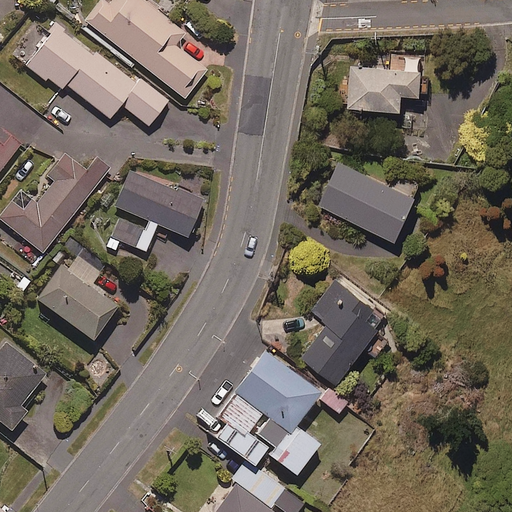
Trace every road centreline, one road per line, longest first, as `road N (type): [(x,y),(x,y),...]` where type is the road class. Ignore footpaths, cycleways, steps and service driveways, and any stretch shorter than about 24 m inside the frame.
road 1 (secondary): [(62,511),(173,371),(227,284),(253,197),(283,14)]
road 2 (residential): [(511,8),(283,14)]
